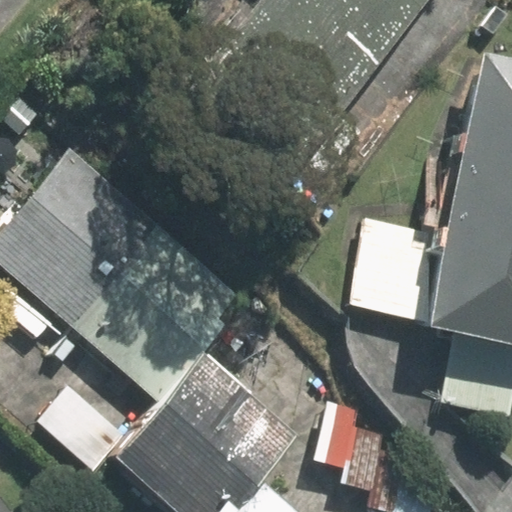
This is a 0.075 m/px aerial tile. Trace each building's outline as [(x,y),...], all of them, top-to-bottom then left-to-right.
[(426,0),(255,0),(206,56),(302,141),(426,0)] [(511,73),(465,64),(430,234),(360,220),(341,313),(414,327),(411,338),(511,358),(511,73)] [(0,276),(63,330),(152,226),(63,150),(0,223),(0,276)] [(152,226),(63,330),(153,407),(196,357),(242,303),(152,226)] [(143,418),(99,469),(149,511),(283,511),(252,485),(291,438),(196,357),(153,407),(143,418)] [(68,382),(29,419),(85,478),(123,440),(68,382)] [(13,511),(0,489),(0,511),(13,511)]
